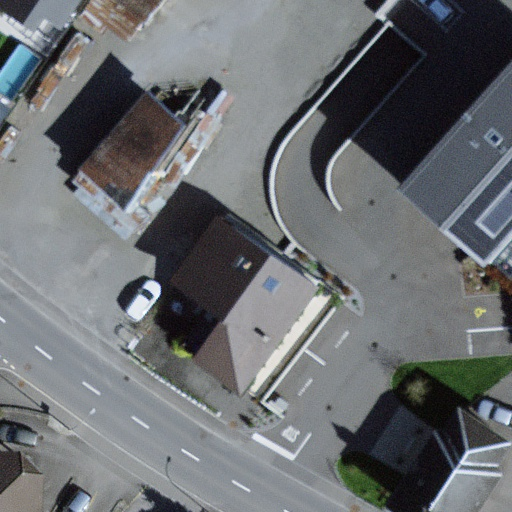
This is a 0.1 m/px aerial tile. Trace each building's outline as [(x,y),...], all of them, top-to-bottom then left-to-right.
[(70,0),(0,0),(0,9),(28,27),(36,14),(54,25),(70,0)] [(148,0),(98,0),(85,19),(101,31),(109,21),(125,33),(148,0)] [(511,232),(511,59),(391,195),(477,271),(511,232)] [(171,129),(141,100),(79,175),(116,209),(171,129)] [(230,391),(310,285),(226,222),(176,289),(222,324),(192,363),(230,391)] [(449,413),(390,507),(398,511),(470,511),(509,450),(449,413)] [(0,450),(0,511),(47,511),(49,475),(24,449),(0,450)]
